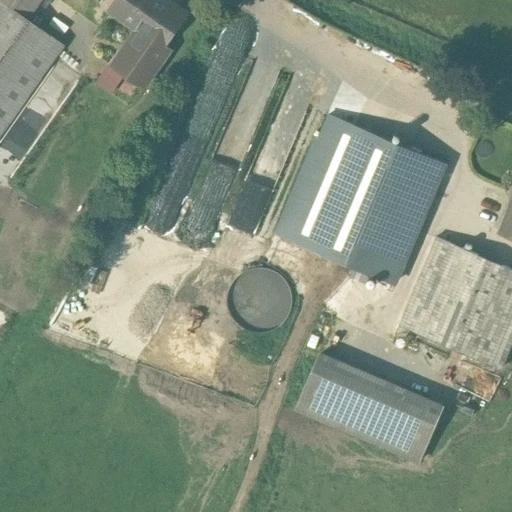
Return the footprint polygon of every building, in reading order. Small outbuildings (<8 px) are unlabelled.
[(39,0),(0,0),(0,135),(64,46),(26,19),(39,0)] [(116,0),(110,10),(139,30),(163,47),(164,45),(185,15),(170,4),(172,2),(168,0),(116,0)] [(163,47),(139,30),(114,67),(143,87),(169,49),(164,45),(163,47)] [(428,72),(348,36),(341,52),(420,89),(428,72)] [(264,61),(188,224),(210,239),(283,72),(264,61)] [(55,64),(0,142),(0,172),(10,180),(79,82),(55,64)] [(455,169),(328,112),(315,141),(312,140),(268,237),(398,296),(455,169)] [(237,198),(231,229),(257,234),(263,203),(237,198)] [(511,199),(499,234),(511,239),(511,199)] [(511,269),(436,237),(400,325),(419,333),(501,368),(511,341),(511,269)] [(265,269),(259,268),(253,269),(248,270),(242,273),(238,277),(234,281),(230,286),(228,292),(227,298),(227,304),(228,310),(231,315),(234,320),(238,325),(243,328),(248,331),(254,333),(260,333),(266,333),(272,331),(277,328),(282,325),(286,320),(289,315),(291,309),(292,303),(292,297),(291,292),(289,286),(286,281),(282,276),(277,273),(271,270),(265,269)] [(419,333),(400,325),(393,340),(414,349),(419,333)] [(443,406),(320,354),(297,409),(419,461),(443,406)]
